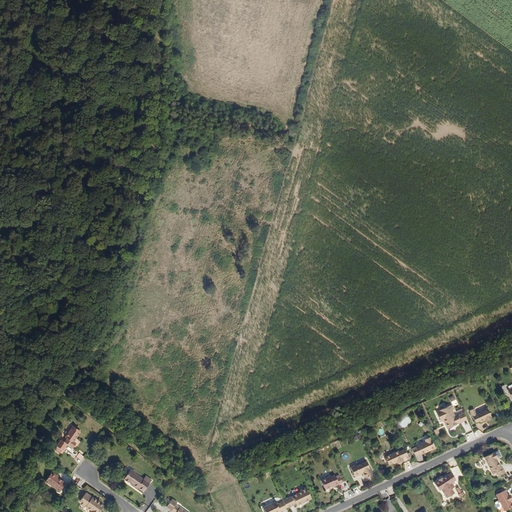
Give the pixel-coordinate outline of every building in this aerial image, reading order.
[(444,422),(448,431),(467,422),(464,415),(458,417),(457,416),(455,417),(450,407),(436,414),(441,424),(444,422)] [(470,413),(472,418),(476,425),(480,424),(481,424),(484,423),(487,421),(488,423),(493,421),(487,410),(477,415),(475,410),(470,413)] [(75,442),(73,440),(80,430),(72,424),(64,436),(65,437),(63,440),(60,438),(55,445),(57,446),(55,448),(60,451),(61,449),(62,449),(67,443),(72,446),(75,442)] [(428,452),(429,453),(436,450),(431,438),(425,440),(426,443),(412,450),(416,458),(428,452)] [(404,462),(403,460),(406,459),(407,461),(409,460),(405,451),(399,453),(399,452),(384,459),(387,467),(391,465),(395,463),(396,465),(397,466),(404,462)] [(80,453),(76,458),(80,462),(84,457),(80,453)] [(496,460),(493,455),(484,459),(493,476),(497,474),(499,478),(503,477),(505,475),(502,468),(500,469),(497,464),(496,464),(494,461),(496,460)] [(365,480),(372,477),(366,463),(356,468),(355,467),(350,469),(355,479),(359,477),(358,474),(362,473),(363,475),(365,480)] [(128,482),(143,492),(149,483),(143,478),(130,469),(127,474),(125,473),(122,478),(128,482)] [(59,490),(65,482),(58,477),(55,476),(56,474),(51,471),(44,480),(59,490)] [(451,490),(454,489),(451,484),(456,481),(452,475),(442,481),(439,483),(434,485),(438,492),(441,491),(446,500),(454,495),(451,490)] [(334,487),(335,488),(342,485),(339,477),(335,478),(334,476),(331,478),(330,477),(320,482),(324,491),(331,488),(334,487)] [(295,506),(296,508),(311,500),(305,489),(298,491),(300,494),(282,501),(283,503),(286,510),(295,506)] [(91,511),(97,511),(103,505),(85,491),(78,500),(91,509),(90,511),(91,511)] [(503,511),(505,511),(511,508),(511,505),(511,502),(511,501),(511,500),(510,496),(508,497),(505,491),(496,496),(499,502),(495,504),(495,505),(497,510),(499,510),(502,509),(503,511)] [(187,511),(176,504),(176,502),(172,499),(167,507),(171,510),(170,511),(171,511),(187,511)] [(262,508),(263,511),(282,511),(286,510),(283,503),(276,506),(275,503),(262,508)]
